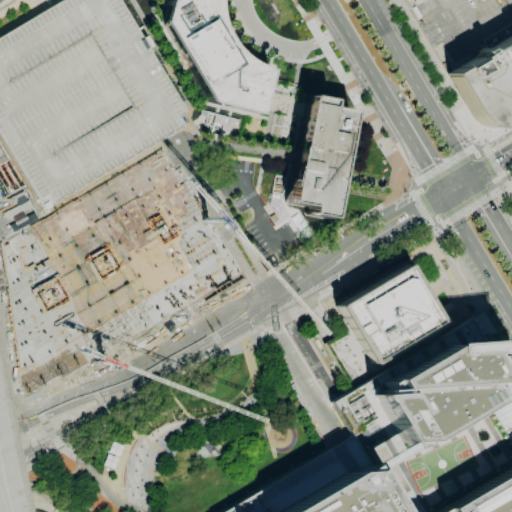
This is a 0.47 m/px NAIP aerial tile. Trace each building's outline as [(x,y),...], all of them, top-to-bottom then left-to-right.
[(44,208),(0,133),(0,36),(60,0),(117,0),(140,38),(143,36),(149,46),(146,47),(183,111),(180,112),(185,121),(181,124),(182,126),(174,130),(44,208)] [(268,69),(257,114),(209,101),(161,21),(166,0),(216,0),(216,1),(216,5),(216,10),(217,14),(218,18),(219,22),(220,26),(222,30),(224,33),(226,37),(228,41),(230,44),(233,47),(236,50),(239,53),(242,56),(245,58),(249,61),(252,63),(256,65),(260,66),(264,68),(268,69)] [(447,74),(484,51),(505,39),(511,34),(511,122),(508,125),(507,125),(506,125),(506,126),(505,126),(504,126),(504,127),(503,127),(502,127),(501,128),(500,128),(499,128),(498,128),(497,128),(496,128),(495,128),(494,128),(493,128),(492,128),(491,128),(490,128),(489,128),(488,128),(487,128),(487,127),(486,127),(485,127),(484,126),(483,126),(482,126),(482,125),(481,125),(480,124),(479,124),(479,123),(478,123),(477,122),(476,122),(476,121),(475,120),(474,120),(474,119),(473,118),(447,74)] [(286,202),(292,170),(293,160),(295,154),(296,146),(304,103),(305,96),(327,100),(326,107),(326,108),(347,112),(337,167),(336,172),(327,218),(306,214),(307,206),(286,202)] [(223,134),(220,133),(222,125),(213,122),(215,114),(238,120),(236,128),(229,126),(227,131),(223,134)] [(275,226),(270,217),(275,214),(269,205),(271,192),(282,194),(281,203),(290,216),(275,226)] [(333,306),(403,265),(437,322),(444,334),(350,389),(324,343),(347,330),(333,306)] [(350,389),(336,398),(329,402),(284,328),(268,337),(327,450),(222,511),(511,511),(511,416),(495,387),(509,386),(507,381),(511,381),(511,375),(497,350),(496,350),(495,341),(479,313),(444,334),(350,389)] [(114,469),(103,465),(108,454),(113,456),(114,454),(109,452),(113,442),(123,446),(114,469)]
